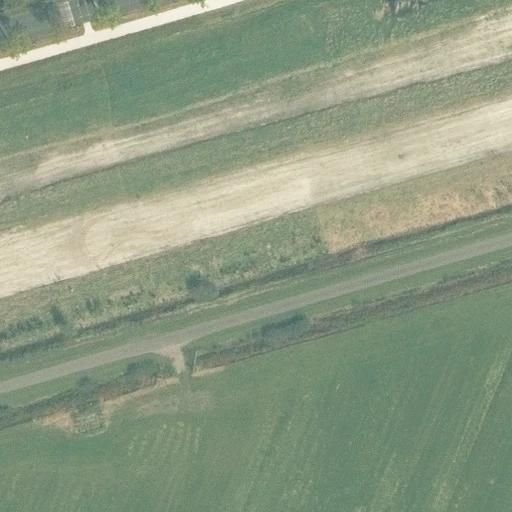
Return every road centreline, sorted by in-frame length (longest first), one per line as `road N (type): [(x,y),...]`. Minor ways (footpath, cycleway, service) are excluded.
road 1 (unclassified): [(0,393),(511,243)]
road 2 (secondary): [(0,35),(120,0)]
